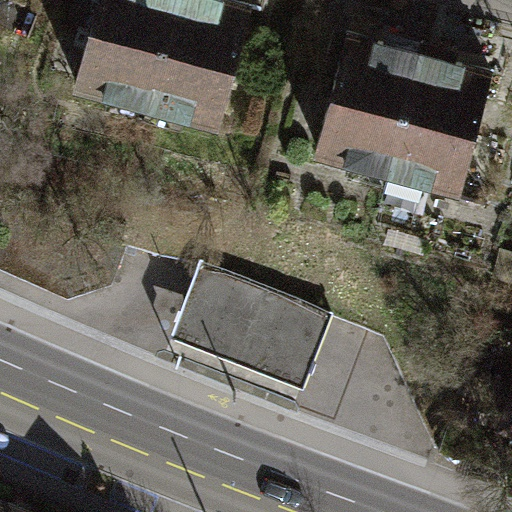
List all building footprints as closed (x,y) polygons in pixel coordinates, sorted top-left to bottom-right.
[(95,0),(74,79),(145,98),(172,0),(95,0)] [(247,1),(242,0),(172,0),(145,98),(215,117),(247,1)] [(313,142),(386,162),(418,46),(346,26),(313,142)] [(491,66),(418,46),(386,162),(459,183),(491,66)] [(112,240),(0,199),(0,261),(59,288),(100,275),(112,240)] [(322,312),(191,262),(164,332),(295,382),(322,312)] [(511,379),(499,416),(511,421),(511,379)] [(36,511),(0,498),(0,511),(36,511)]
